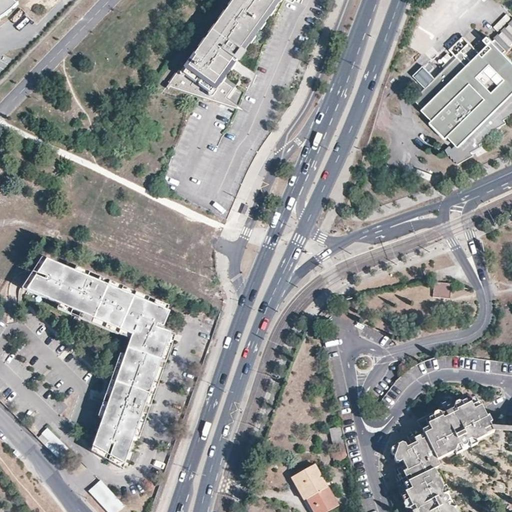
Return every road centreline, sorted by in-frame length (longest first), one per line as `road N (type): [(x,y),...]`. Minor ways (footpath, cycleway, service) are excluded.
road 1 (residential): [(350,0),(236,261),(249,298)]
road 2 (primary): [(306,228),(400,0)]
road 3 (primary): [(200,511),(275,290)]
road 4 (primary): [(249,298),(178,511)]
road 5 (primary): [(325,119),(249,298)]
road 6 (residential): [(357,407),(365,428),(378,430),(437,379),(511,385)]
road 7 (primary): [(371,0),(325,119)]
road 8 (residential): [(485,291),(480,330),(402,351)]
